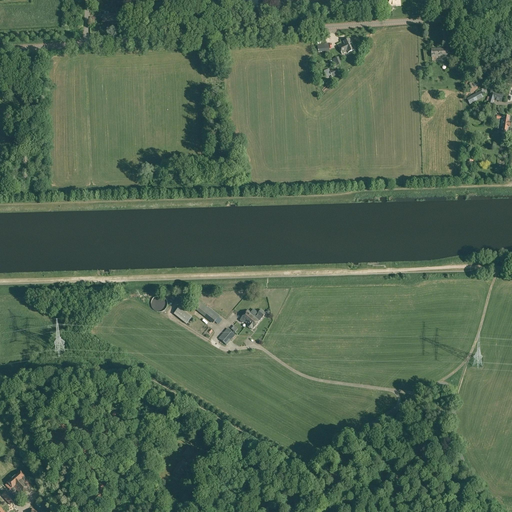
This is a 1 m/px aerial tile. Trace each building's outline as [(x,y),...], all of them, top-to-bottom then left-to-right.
[(116,15),(110,15),(110,22),(118,22),(118,15),(123,15),(122,10),(116,11),(116,15)] [(338,46),(342,54),(348,52),(348,53),(354,50),(349,39),(343,42),(344,44),(338,46)] [(323,51),(324,57),(330,56),(328,44),(320,45),(321,51),(323,51)] [(442,57),(442,58),(448,58),(447,48),(442,48),(442,49),(431,50),(432,53),(431,53),(431,58),(442,57)] [(332,60),(335,67),(341,65),(338,58),(332,60)] [(329,71),(332,77),(339,74),(337,68),(329,71)] [(467,99),(470,105),(484,97),(481,91),(467,99)] [(489,98),(488,97),(486,102),(488,103),(487,104),(492,106),(494,99),(496,100),(496,101),(498,101),(499,101),(501,102),(504,97),(504,95),(492,91),(491,93),(489,98)] [(507,135),(509,135),(510,128),(511,128),(511,123),(511,118),(511,117),(509,117),(504,116),(503,121),(501,120),(502,116),(497,115),(496,120),(499,120),(499,123),(503,124),(501,134),(507,135)] [(157,312),(159,312),(161,312),(163,311),(165,310),(166,308),(167,306),(167,305),(167,303),(167,301),(166,299),(165,298),(162,297),(161,296),(159,296),(157,296),(156,297),(154,298),(153,299),(152,300),(152,302),(151,303),(151,305),(152,306),(152,308),(154,310),(155,311),(157,312)] [(219,317),(198,300),(192,307),(213,324),(219,317)] [(174,314),(187,325),(189,321),(191,322),(193,319),(191,318),(192,317),(180,307),(176,312),(174,314)] [(241,320),(247,325),(255,316),(248,310),(241,320)] [(247,326),(252,330),(265,314),(261,310),(257,315),(258,315),(256,317),(255,316),(247,325),(247,326)] [(219,339),(227,345),(235,335),(227,329),(219,339)] [(187,447),(183,455),(189,459),(194,451),(187,447)] [(176,475),(180,477),(182,474),(183,474),(185,471),(187,469),(185,468),(186,467),(185,467),(187,464),(183,462),(182,465),(180,464),(177,468),(176,468),(175,470),(176,470),(174,474),(176,475)] [(2,496),(10,505),(15,500),(11,495),(16,490),(21,495),(31,487),(25,479),(26,478),(20,472),(8,483),(12,489),(8,492),(7,491),(2,496)]
